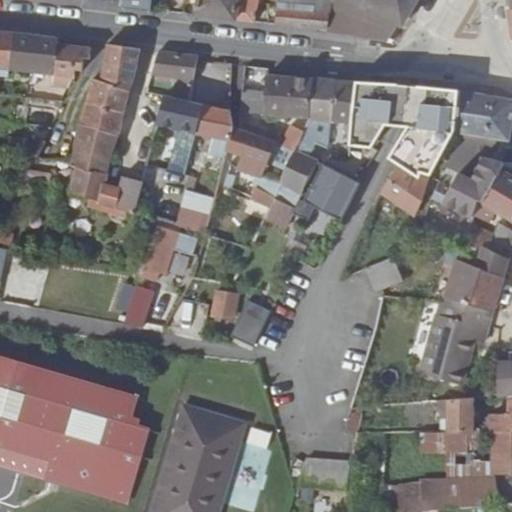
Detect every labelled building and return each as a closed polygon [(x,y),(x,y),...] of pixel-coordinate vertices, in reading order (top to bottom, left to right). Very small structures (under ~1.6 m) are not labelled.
[(121,0),(120,9),(150,12),(151,3),(146,2),(146,0),(121,0)] [(197,0),(193,17),(235,22),(239,0),(197,0)] [(239,0),(235,22),(255,25),(259,0),(239,0)] [(276,0),(276,4),(276,5),(314,8),(314,15),(327,16),(328,0),(276,0)] [(328,0),(327,16),(326,32),(326,35),(393,45),(402,29),(333,0),(328,0)] [(333,0),(402,29),(417,0),(333,0)] [(276,5),(274,27),(326,32),(327,16),(314,15),(314,8),(276,5)] [(14,35),(0,33),(0,69),(9,71),(14,35)] [(57,40),(14,35),(9,71),(52,76),(56,46),(57,40)] [(56,46),(52,76),(74,80),(74,72),(81,73),(83,60),(89,61),(90,49),(56,46)] [(139,50),(106,46),(100,84),(129,93),(137,68),(139,50)] [(197,58),(157,53),(150,77),(176,80),(173,99),(189,103),(197,62),(197,58)] [(210,64),(197,62),(189,103),(201,106),(204,107),(210,64)] [(231,85),(231,72),(217,72),(217,85),(231,85)] [(264,94),(241,91),(239,114),(285,119),(289,79),(265,77),(264,94)] [(313,80),(289,79),(285,119),(308,121),(313,80)] [(337,83),(313,80),(308,121),(303,134),(295,153),(309,160),(323,129),(324,122),(332,123),(337,83)] [(129,93),(100,84),(92,81),(86,104),(123,115),(129,93)] [(360,84),(337,83),(332,123),(355,125),(360,84)] [(398,86),(360,84),(355,125),(351,158),(363,159),(364,156),(383,127),(392,128),(398,86)] [(458,94),(398,86),(392,128),(399,129),(390,143),(385,155),(395,171),(408,181),(420,184),(423,177),(429,180),(443,152),(451,137),(452,135),(453,135),(458,94)] [(215,94),(214,109),(230,113),(230,94),(215,94)] [(511,120),(511,102),(458,94),(453,135),(508,143),(511,120)] [(163,97),(155,126),(196,135),(201,106),(189,103),(173,99),(163,97)] [(123,115),(86,104),(79,126),(119,137),(123,115)] [(204,107),(201,106),(196,135),(211,139),(227,142),(231,129),(230,113),(214,109),(204,107)] [(50,130),(58,112),(27,107),(24,126),(50,130)] [(119,137),(79,126),(78,126),(69,168),(77,170),(107,176),(112,154),(119,137)] [(295,153),(303,134),(290,128),(281,146),(295,153)] [(275,144),(231,129),(227,142),(225,152),(227,154),(241,159),(236,172),(256,179),(261,181),(275,144)] [(9,138),(7,154),(37,159),(44,143),(9,138)] [(227,142),(211,139),(208,155),(225,159),(227,154),(225,152),(227,142)] [(309,160),(295,153),(280,188),(276,197),(273,205),(281,209),(288,190),(301,197),(313,162),(309,160)] [(499,174),(504,166),(482,161),(464,196),(478,203),(481,205),(499,174)] [(348,179),(313,162),(301,197),(306,199),(304,205),(302,211),(310,214),(316,202),(341,213),(360,176),(353,171),(348,179)] [(104,187),(107,176),(77,170),(71,198),(99,205),(100,207),(134,216),(143,185),(121,179),(118,190),(104,187)] [(408,181),(395,171),(380,197),(413,220),(415,214),(418,215),(419,213),(417,212),(419,204),(423,206),(424,204),(420,202),(422,194),(427,196),(427,194),(423,193),(426,186),(428,187),(429,185),(427,184),(429,180),(423,177),(420,184),(408,181)] [(20,172),(18,189),(48,194),(50,176),(20,172)] [(511,180),(499,174),(481,205),(478,203),(474,218),(490,223),(493,212),(511,224),(511,180)] [(280,188),(261,181),(256,179),(253,188),(276,197),(280,188)] [(210,218),(214,200),(185,192),(181,208),(210,218)] [(264,226),(270,211),(245,199),(242,215),(264,226)] [(295,215),(281,209),(273,205),(270,211),(264,226),(287,238),(295,215)] [(181,208),(176,227),(205,236),(210,218),(181,208)] [(495,226),(492,238),(487,253),(508,261),(511,246),(511,239),(507,231),(495,226)] [(492,238),(470,228),(466,243),(480,250),(487,253),(492,238)] [(189,287),(191,280),(162,273),(174,243),(192,249),(196,241),(156,229),(138,277),(189,287)] [(502,280),(508,261),(487,253),(480,250),(474,268),(502,280)] [(174,252),(168,271),(183,275),(189,257),(174,252)] [(370,294),(403,280),(393,256),(360,270),(370,294)] [(448,302),(492,314),(502,280),(474,268),(460,263),(448,302)] [(145,327),(152,288),(125,283),(117,323),(145,327)] [(232,315),(235,295),(216,292),(212,312),(232,315)] [(169,333),(201,338),(206,302),(174,298),(169,333)] [(483,346),(488,329),(492,314),(448,302),(447,306),(441,306),(423,376),(462,387),(474,344),(483,346)] [(215,342),(254,351),(264,328),(225,319),(215,342)] [(0,449),(12,453),(10,461),(108,491),(109,485),(127,475),(133,477),(146,431),(127,426),(134,400),(0,359),(0,449)] [(496,399),(511,395),(511,365),(497,366),(496,399)] [(511,435),(511,400),(509,401),(508,417),(488,418),(488,435),(511,435)] [(472,435),(472,401),(436,403),(436,413),(438,413),(447,413),(447,422),(447,436),(472,435)] [(182,408),(150,511),(217,511),(243,426),(182,408)] [(447,413),(438,413),(438,422),(447,422),(447,413)] [(475,480),(495,479),(494,475),(511,475),(511,435),(488,435),(472,435),(447,436),(420,436),(420,456),(467,455),(467,449),(485,449),(485,463),(475,463),(475,480)] [(302,492),(351,494),(355,470),(331,466),(307,464),(302,492)] [(109,485),(108,491),(127,496),(133,477),(127,475),(109,485)] [(476,509),(498,508),(495,479),(475,480),(476,509)]
